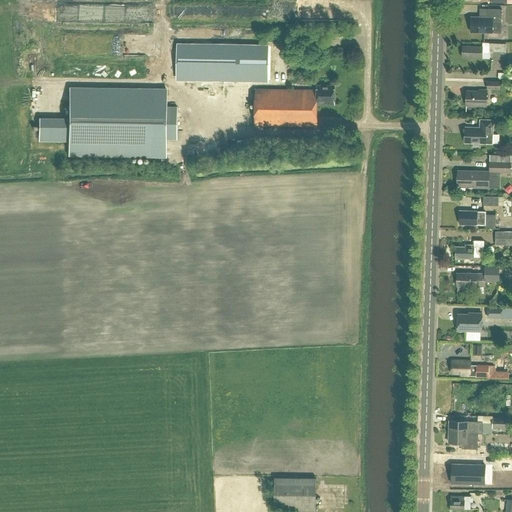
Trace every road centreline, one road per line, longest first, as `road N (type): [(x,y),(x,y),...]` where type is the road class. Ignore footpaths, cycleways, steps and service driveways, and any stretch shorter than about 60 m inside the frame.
road 1 (tertiary): [(421,511),(437,0)]
road 2 (unknown): [(376,4),(373,111),(382,125)]
